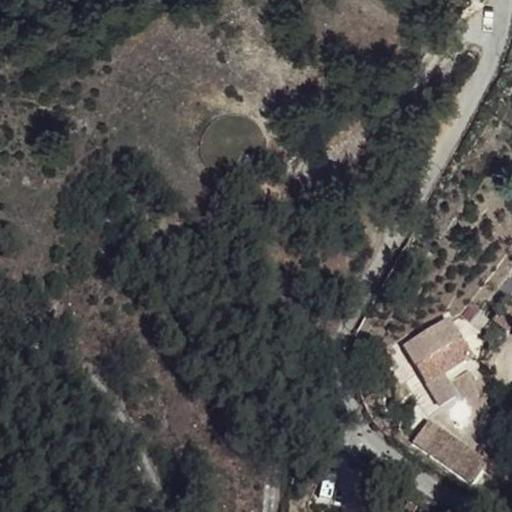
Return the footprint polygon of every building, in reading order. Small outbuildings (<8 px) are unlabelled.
[(265,168),(267,162),(267,155),(267,150),(265,144),(262,138),(259,134),(254,130),(249,127),(243,126),(237,125),(231,125),(225,127),(220,130),(215,134),(211,138),(208,143),(206,149),(205,155),(206,161),(208,167),(211,173),(215,177),(219,181),(225,184),(230,186),(236,186),(242,186),(248,184),(254,181),(258,177),(262,173),(265,168)] [(265,168),(262,176),(285,184),(295,153),(272,146),(267,162),(265,168)] [(494,325),(511,335),(511,332),(511,317),(501,312),(494,325)] [(439,410),(458,399),(443,373),(466,361),(446,325),(404,349),(439,410)] [(489,462),(427,420),(410,443),(470,483),(489,462)]
